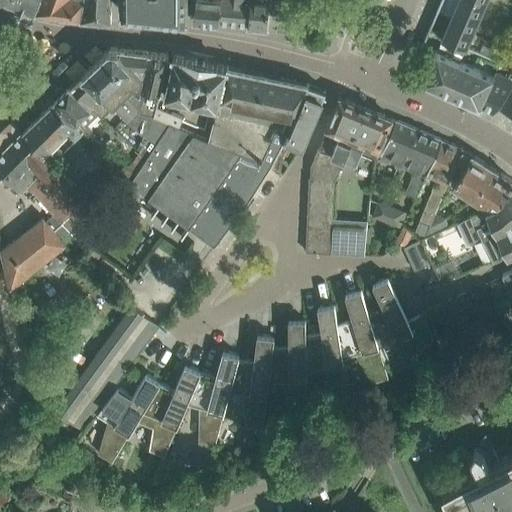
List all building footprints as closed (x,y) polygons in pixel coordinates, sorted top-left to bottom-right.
[(38,0),(35,8),(61,13),(81,15),(84,0),(38,0)] [(84,0),(81,15),(111,18),(111,11),(111,0),(84,0)] [(191,11),(190,0),(122,0),(122,11),(186,17),(187,10),(191,11)] [(190,0),(191,11),(194,11),(194,18),(218,21),(219,0),(190,0)] [(219,0),(218,21),(248,24),(250,0),(219,0)] [(267,26),(269,0),(250,0),(248,24),(267,26)] [(269,0),(267,26),(293,29),(295,19),(299,20),(300,8),(296,7),(296,0),(269,0)] [(440,0),(435,13),(437,14),(439,9),(451,14),(442,37),(466,47),(475,26),(486,0),(440,0)] [(140,86),(149,52),(108,47),(84,71),(104,92),(102,94),(113,104),(130,120),(140,111),(142,107),(141,87),(140,86)] [(425,71),(422,78),(427,81),(481,105),(494,75),(462,60),(435,49),(425,71)] [(154,114),(168,54),(149,52),(140,86),(141,87),(142,107),(140,111),(154,114)] [(227,66),(215,64),(174,55),(160,113),(157,117),(167,122),(208,139),(227,66)] [(245,120),(265,74),(227,66),(208,139),(231,147),(245,120)] [(481,105),(494,111),(511,84),(511,69),(509,74),(497,69),(494,75),(481,105)] [(104,92),(84,71),(70,84),(99,114),(100,113),(103,116),(113,104),(102,94),(104,92)] [(262,180),(270,167),(284,141),(290,129),(309,84),(265,74),(245,120),(231,147),(208,139),(167,122),(155,141),(146,155),(134,172),(130,183),(148,196),(148,197),(189,226),(190,225),(208,239),(215,244),(222,236),(246,204),(262,180)] [(99,114),(70,84),(56,98),(85,127),(84,128),(88,132),(93,128),(88,124),(99,114)] [(300,149),(326,91),(309,84),(290,129),(284,141),(300,149)] [(345,156),(365,106),(340,96),(325,131),(338,137),(332,151),(345,156)] [(85,127),(56,98),(24,130),(53,160),(54,159),(84,128),(85,127)] [(380,149),(393,118),(365,106),(345,156),(357,162),(364,147),(375,152),(378,148),(380,149)] [(155,141),(167,122),(157,117),(146,134),(149,137),(155,141)] [(410,149),(419,129),(396,119),(381,154),(409,166),(416,151),(410,149)] [(427,174),(442,138),(419,129),(410,149),(416,151),(409,166),(415,169),(406,191),(417,196),(427,174)] [(53,160),(24,130),(0,153),(0,170),(21,192),(28,184),(54,212),(47,218),(43,214),(41,215),(64,244),(65,245),(66,244),(80,261),(87,248),(75,235),(88,224),(96,233),(107,214),(75,180),(54,159),(53,160)] [(146,155),(155,141),(149,137),(140,151),(146,155)] [(454,167),(462,148),(463,147),(442,138),(427,174),(440,180),(439,184),(435,183),(420,218),(431,222),(436,211),(448,183),(454,167)] [(343,156),(332,151),(318,146),(310,166),(310,176),(309,176),(309,177),(334,179),(343,156)] [(472,197),(491,166),(462,148),(454,167),(461,171),(452,184),(472,197)] [(134,172),(146,155),(140,151),(139,153),(126,164),(134,172)] [(130,183),(134,172),(126,164),(110,190),(119,196),(125,186),(130,183)] [(494,203),(511,181),(511,178),(491,166),(472,197),(487,206),(494,203)] [(333,202),(334,179),(309,177),(308,201),(333,202)] [(511,223),(511,181),(494,203),(487,206),(488,207),(459,219),(470,243),(483,237),(511,223)] [(332,226),(333,202),(308,201),(307,225),(332,226)] [(431,223),(443,216),(436,211),(431,222),(431,223)] [(10,289),(65,245),(64,244),(41,215),(1,248),(5,268),(10,289)] [(404,224),(406,218),(398,215),(389,236),(397,240),(404,224)] [(450,224),(445,217),(443,216),(431,223),(435,230),(450,224)] [(511,251),(511,223),(483,237),(494,261),(511,251)] [(406,244),(414,229),(404,224),(397,240),(406,244)] [(330,252),(332,226),(307,225),(306,250),(330,252)] [(332,228),(331,252),(365,254),(367,230),(332,228)] [(404,246),(415,269),(429,263),(418,239),(404,246)] [(511,269),(503,274),(511,292),(511,269)] [(408,319),(388,276),(373,283),(384,307),(369,313),(379,346),(391,340),(402,354),(434,339),(422,313),(408,319)] [(388,376),(379,346),(369,313),(361,288),(345,293),(353,318),(337,323),(343,356),(356,352),(372,381),(388,376)] [(477,312),(467,290),(444,301),(454,322),(477,312)] [(509,325),(511,323),(511,295),(498,302),(509,325)] [(349,394),(343,356),(337,323),(334,303),(318,305),(322,331),(306,334),(306,368),(320,366),(332,396),(349,394)] [(307,411),(306,368),(306,334),(305,319),(289,319),(289,345),(273,345),(269,379),(282,379),(290,411),(307,411)] [(238,358),(230,390),(243,392),(246,425),(243,448),(261,440),(263,427),(269,379),(273,345),(274,336),(257,333),(254,360),(238,358)] [(230,390),(238,358),(239,354),(223,349),(216,375),(200,371),(187,402),(201,405),(199,438),(215,443),(230,390)] [(187,402),(200,371),(200,370),(185,364),(175,388),(160,381),(137,419),(153,426),(149,448),(164,455),(187,402)] [(137,419),(160,381),(146,372),(132,395),(118,385),(97,413),(108,419),(98,451),(112,459),(137,419)] [(511,511),(511,451),(499,458),(486,431),(476,446),(472,452),(471,453),(471,454),(471,456),(477,468),(443,485),(452,503),(448,505),(451,511),(511,511)] [(208,463),(213,445),(200,441),(195,459),(208,463)] [(281,464),(277,453),(263,459),(267,470),(281,464)]
